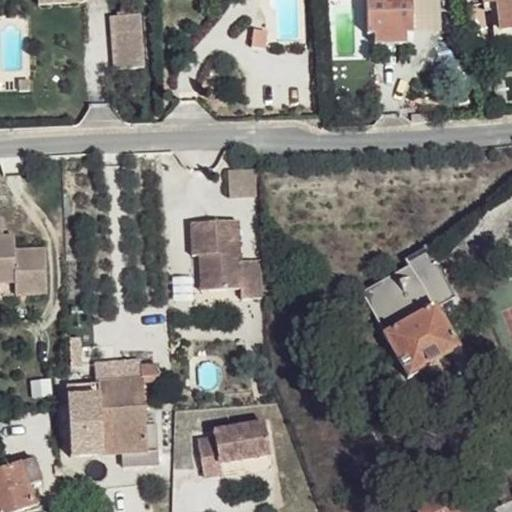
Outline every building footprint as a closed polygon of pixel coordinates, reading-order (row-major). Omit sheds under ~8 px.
[(366,0),(366,38),(374,37),(374,47),(407,46),(407,36),(414,37),(413,0),(366,0)] [(441,33),(439,0),(415,0),(417,34),(441,33)] [(511,0),(483,0),(484,6),(489,6),(496,5),(499,33),(511,31),(511,0)] [(496,5),(489,6),(494,41),(511,38),(511,31),(499,33),(496,5)] [(112,18),(116,71),(147,69),(143,16),(112,18)] [(255,198),(255,169),(227,169),(227,199),(255,198)] [(236,221),(188,224),(190,256),(197,256),(205,255),(207,291),(240,289),(240,299),(262,298),(260,260),(238,262),(236,221)] [(4,239),(0,238),(0,285),(14,285),(14,298),(48,298),(48,253),(15,253),(15,239),(4,239)] [(205,255),(197,256),(199,291),(207,291),(205,255)] [(434,307),(410,266),(372,287),(377,296),(368,301),(387,334),(384,336),(408,379),(420,373),(448,357),(461,349),(436,307),(434,307)] [(471,302),(470,301),(468,300),(465,301),(463,302),(461,305),(461,308),(463,310),(465,312),(471,311),(473,308),(472,305),(471,302)] [(456,369),(448,357),(420,373),(427,385),(456,369)] [(143,380),(144,383),(161,381),(160,365),(143,366),(143,380)] [(147,425),(144,383),(143,380),(68,386),(72,457),(124,454),(146,452),(147,425)] [(214,438),(197,441),(202,476),(221,473),(219,463),(269,455),(264,423),(213,431),(214,438)] [(156,424),(147,425),(146,452),(157,452),(156,424)] [(148,465),(146,452),(124,454),(124,467),(148,465)] [(35,459),(0,471),(0,511),(20,511),(37,506),(30,484),(43,480),(35,459)] [(419,511),(457,511),(436,474),(421,482),(425,488),(410,497),(419,511)]
